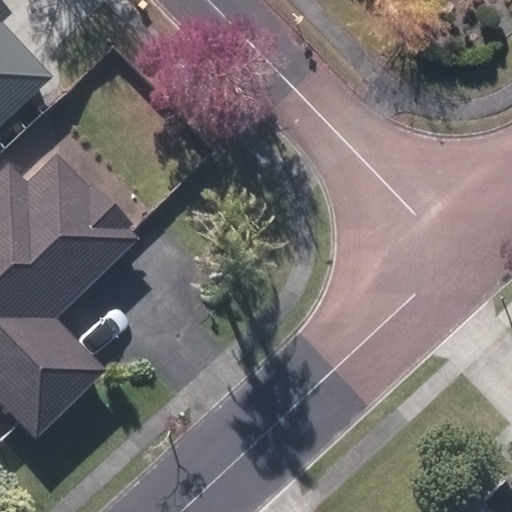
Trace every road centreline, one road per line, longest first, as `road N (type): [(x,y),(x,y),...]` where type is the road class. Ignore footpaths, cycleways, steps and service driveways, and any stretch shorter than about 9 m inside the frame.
road 1 (residential): [(462,248),(180,511)]
road 2 (residential): [(462,248),(214,0)]
